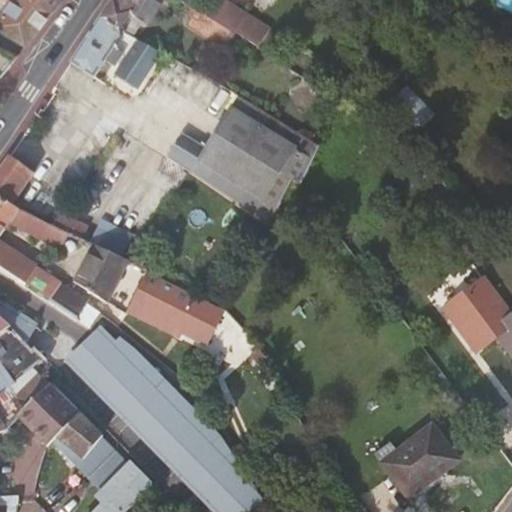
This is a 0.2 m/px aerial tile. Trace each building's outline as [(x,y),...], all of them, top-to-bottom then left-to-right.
[(0,13),(0,24),(27,42),(50,12),(27,0),(0,0),(0,7),(2,9),(0,13)] [(27,0),(50,12),(58,0),(27,0)] [(143,0),(109,0),(99,16),(118,29),(129,12),(135,15),(143,0)] [(254,44),(266,23),(253,14),(249,21),(244,17),(246,13),(225,0),(202,0),(198,8),(212,17),(231,29),(254,44)] [(118,29),(99,16),(71,61),(92,76),(104,58),(113,64),(120,53),(126,57),(125,62),(141,72),(147,71),(155,57),(149,53),(153,47),(118,29)] [(227,35),(231,29),(212,17),(208,24),(227,35)] [(262,49),(271,54),(274,51),(282,37),(272,31),(262,49)] [(282,37),(274,51),(290,61),(298,47),(282,37)] [(177,72),(182,63),(170,56),(166,65),(177,72)] [(316,148),(319,144),(239,95),(227,114),(206,148),(191,137),(176,162),(267,225),(291,177),(300,183),(316,148)] [(111,127),(106,123),(99,134),(104,137),(111,127)] [(27,170),(10,156),(0,170),(0,223),(7,228),(11,223),(19,209),(7,200),(27,170)] [(43,202),(36,216),(69,232),(73,233),(79,220),(51,207),(43,202)] [(36,216),(19,209),(11,223),(33,235),(61,248),(69,232),(36,216)] [(0,239),(7,228),(0,223),(0,267),(49,301),(60,285),(0,244),(0,239)] [(85,289),(107,302),(128,260),(93,244),(74,282),(76,283),(85,289)] [(208,347),(227,307),(147,270),(128,310),(208,347)] [(511,308),(489,274),(443,304),(476,354),(500,338),(511,355),(511,308)] [(70,292),(60,285),(49,301),(91,329),(99,316),(86,307),(88,304),(70,292)] [(0,317),(9,325),(19,336),(23,341),(31,350),(33,347),(42,332),(0,303),(0,317)] [(0,331),(9,325),(0,317),(0,331)] [(33,368),(39,363),(45,358),(33,347),(31,350),(23,341),(0,360),(0,349),(19,336),(9,325),(0,331),(0,392),(4,389),(21,378),(33,368)] [(117,339),(101,325),(66,358),(216,511),(262,511),(268,505),(222,434),(121,336),(117,339)] [(0,392),(0,431),(4,429),(16,418),(49,385),(33,368),(21,378),(4,389),(0,392)] [(82,417),(49,385),(16,418),(52,450),(62,439),(82,417)] [(109,443),(82,417),(62,439),(91,465),(93,462),(109,443)] [(433,425),(383,463),(408,497),(458,460),(433,425)] [(118,451),(109,443),(93,462),(101,468),(118,451)] [(123,511),(151,484),(118,451),(101,468),(113,481),(100,494),(105,502),(96,511),(123,511)] [(0,495),(0,502),(8,503),(7,511),(16,511),(17,496),(0,495)]
